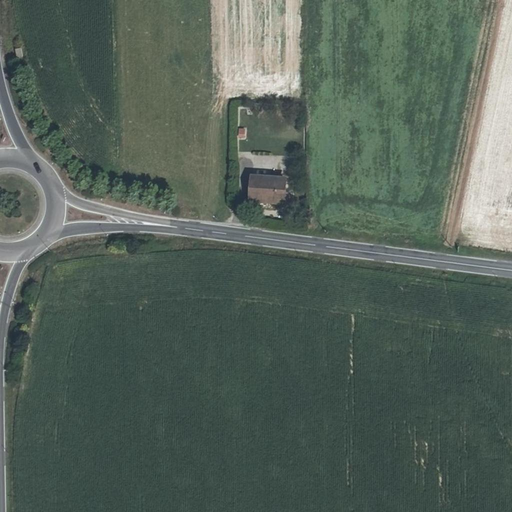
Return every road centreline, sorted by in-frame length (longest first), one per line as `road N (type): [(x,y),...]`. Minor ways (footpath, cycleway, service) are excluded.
road 1 (secondary): [(176,227),(511,275)]
road 2 (secondary): [(46,237),(176,227)]
road 3 (secondary): [(176,227),(55,196)]
